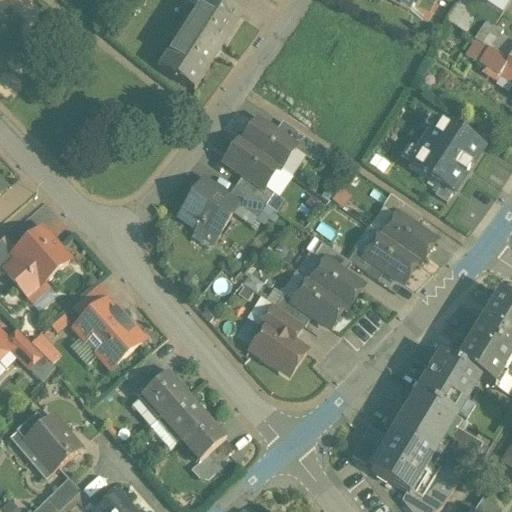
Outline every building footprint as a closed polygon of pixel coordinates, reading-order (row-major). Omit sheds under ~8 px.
[(241,19),(210,0),(205,0),(160,72),(193,94),(241,19)] [(400,0),(412,5),(409,11),(410,12),(415,0),(400,0)] [(502,16),(477,0),(461,0),(457,8),(488,27),(492,30),(493,29),(502,16)] [(488,27),(457,8),(446,24),(481,46),(488,27)] [(511,47),(499,39),(502,35),(493,29),(492,30),(488,27),(481,46),(481,47),(511,66),(511,47)] [(511,66),(481,47),(475,57),(474,57),(470,62),(511,88),(511,66)] [(275,136),(257,124),(242,145),(277,171),(280,172),(294,152),(295,150),(275,136)] [(318,149),(282,125),(275,136),(295,150),(294,152),(309,163),(318,149)] [(438,125),(410,169),(440,189),(453,197),(481,153),(469,145),(438,125)] [(475,135),(469,145),(481,153),(488,143),(475,135)] [(242,145),(240,143),(225,166),(243,178),(263,192),(263,191),(277,171),(242,145)] [(263,192),(243,178),(236,190),(265,209),(266,209),(273,197),(263,191),(263,192)] [(180,219),(198,232),(191,241),(198,246),(199,246),(207,252),(214,242),(215,243),(238,209),(227,202),(203,185),(180,219)] [(453,197),(440,189),(434,199),(447,207),(453,197)] [(265,209),(236,190),(227,202),(238,209),(256,222),(265,209)] [(422,220),(391,198),(382,211),(396,220),(397,219),(415,231),(422,220)] [(415,231),(397,219),(396,220),(382,240),(382,241),(418,265),(417,266),(420,267),(435,245),(415,231)] [(13,258),(12,258),(17,264),(5,275),(27,301),(70,264),(42,232),(13,258)] [(418,265),(382,241),(382,240),(380,238),(365,260),(365,261),(384,274),(403,287),(417,266),(418,265)] [(13,258),(1,244),(0,244),(0,279),(5,275),(17,264),(12,258),(13,258)] [(348,265),(322,247),(314,259),(324,266),(324,265),(344,278),(351,267),(348,265)] [(384,274),(365,261),(365,260),(355,253),(348,265),(351,267),(377,285),(384,274)] [(344,278),(324,265),(324,266),(310,286),(309,287),(345,311),(347,313),(362,290),(344,278)] [(310,286),(307,284),(293,306),(292,307),(312,320),(330,332),(345,311),(309,287),(310,286)] [(72,311),(83,324),(104,306),(108,302),(97,289),(72,311)] [(511,303),(498,296),(455,367),(479,382),(494,391),(511,361),(511,303)] [(293,306),(283,299),(275,311),(304,330),(305,331),(312,320),(292,307),(293,306)] [(83,324),(74,332),(111,373),(141,347),(104,306),(83,324)] [(275,311),(274,310),(260,330),(264,333),(267,329),(293,346),(304,330),(275,311)] [(62,319),(51,329),(56,336),(68,326),(62,319)] [(293,346),(267,329),(264,333),(251,353),(263,361),(263,365),(271,370),(275,369),(290,379),(306,355),(293,346)] [(30,348),(18,335),(8,346),(13,351),(10,354),(29,373),(42,359),(30,348)] [(0,364),(3,365),(8,359),(8,356),(10,354),(13,351),(8,346),(0,337),(0,364)] [(40,339),(30,348),(42,359),(51,367),(59,360),(40,339)] [(150,358),(124,381),(129,377),(137,386),(132,390),(133,390),(159,368),(150,358)] [(479,382),(441,359),(418,397),(455,420),(479,382)] [(159,368),(133,390),(141,400),(167,377),(159,368)] [(141,400),(142,401),(144,400),(162,421),(187,400),(168,377),(167,377),(141,400)] [(455,420),(418,397),(394,436),(439,463),(457,433),(462,424),(455,420)] [(187,400),(162,421),(182,443),(206,422),(187,400)] [(44,426),(37,418),(15,436),(23,445),(44,426)] [(44,426),(23,445),(37,461),(41,459),(54,475),(51,477),(52,478),(81,454),(52,420),(44,426)] [(206,422),(182,443),(200,464),(198,466),(199,467),(210,458),(225,445),(226,444),(206,422)] [(482,448),(457,433),(439,463),(464,478),(482,448)] [(439,463),(394,436),(371,475),(408,498),(409,497),(416,501),(439,463)] [(225,445),(210,458),(218,468),(234,454),(225,445)] [(511,450),(503,464),(511,469),(511,450)] [(68,482),(36,511),(63,511),(81,495),(68,482)] [(81,495),(63,511),(94,511),(96,511),(81,495)] [(131,511),(118,497),(100,511),(131,511)]
